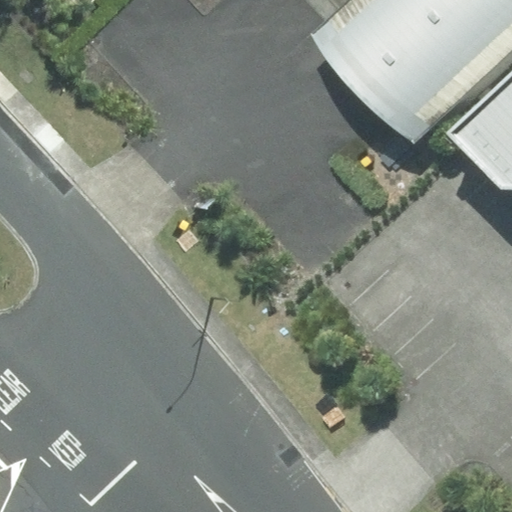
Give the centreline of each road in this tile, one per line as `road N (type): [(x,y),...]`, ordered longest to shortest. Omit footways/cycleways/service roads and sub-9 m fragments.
road 1 (tertiary): [(167,455),(0,366)]
road 2 (tertiary): [(95,308),(167,455)]
road 3 (tertiary): [(0,181),(60,247),(95,308)]
